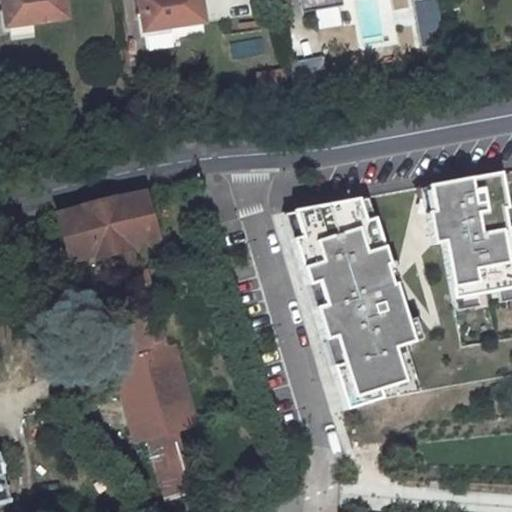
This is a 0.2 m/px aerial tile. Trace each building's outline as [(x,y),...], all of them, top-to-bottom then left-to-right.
[(63,0),(1,0),(5,28),(66,20),(63,0)] [(137,0),(141,32),(204,23),(200,0),(137,0)] [(356,0),(367,34),(396,25),(388,0),(356,0)] [(411,0),(415,43),(438,41),(434,0),(411,0)] [(259,37),(227,43),(230,60),(262,54),(259,37)] [(287,72),(291,97),(312,93),(308,68),(287,72)] [(251,74),(252,85),(265,83),(263,73),(251,74)] [(267,100),(265,89),(251,92),(252,103),(267,100)] [(455,186),(422,194),(457,317),(511,306),(511,203),(506,173),(455,186)] [(108,203),(58,218),(69,262),(95,256),(96,257),(127,248),(127,246),(154,239),(141,196),(108,203)] [(370,208),(283,221),(350,426),(413,400),(404,362),(424,350),(370,208)] [(152,297),(145,272),(135,275),(142,300),(152,297)] [(151,334),(158,357),(167,354),(160,331),(151,334)]
